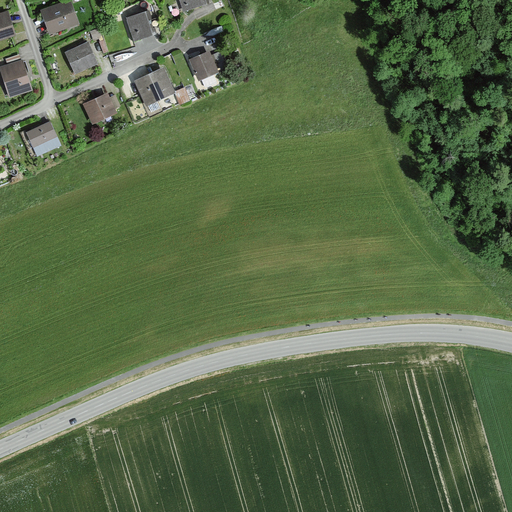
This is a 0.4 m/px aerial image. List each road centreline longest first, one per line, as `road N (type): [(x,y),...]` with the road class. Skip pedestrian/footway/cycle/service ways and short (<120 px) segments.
road 1 (tertiary): [(0,449),(160,378),(242,355),(400,333),(511,343)]
road 2 (residential): [(52,104),(175,47),(190,18),(207,10)]
